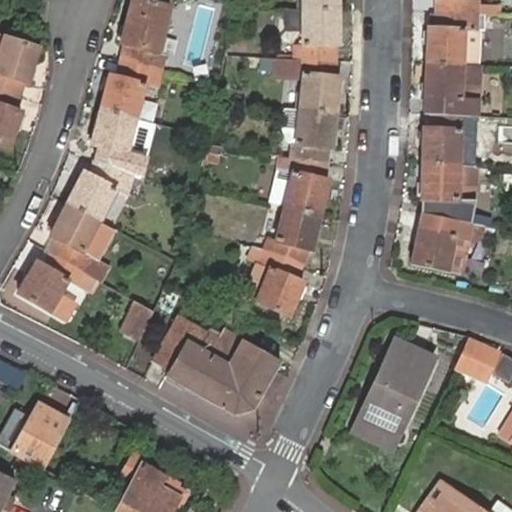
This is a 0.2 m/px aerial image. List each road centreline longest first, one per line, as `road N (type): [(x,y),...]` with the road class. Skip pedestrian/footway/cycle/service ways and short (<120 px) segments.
road 1 (residential): [(0,318),(275,477)]
road 2 (residential): [(359,285),(379,130),(380,0)]
road 3 (residential): [(0,251),(49,155),(87,4)]
road 4 (residential): [(275,477),(359,285)]
road 5 (residential): [(511,327),(359,285)]
